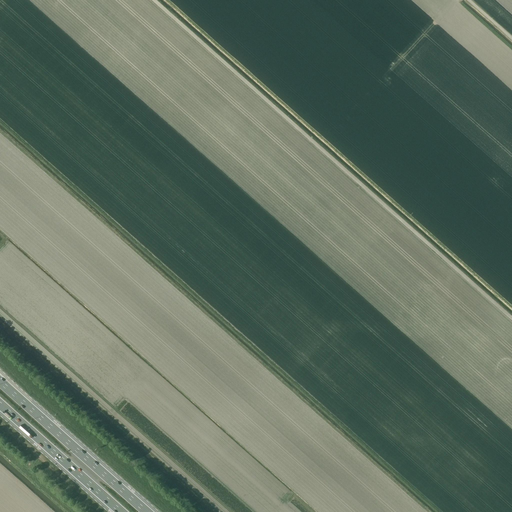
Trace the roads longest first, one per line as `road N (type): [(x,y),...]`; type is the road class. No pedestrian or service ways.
road 1 (primary): [(146,511),(0,381)]
road 2 (primary): [(0,403),(120,511)]
